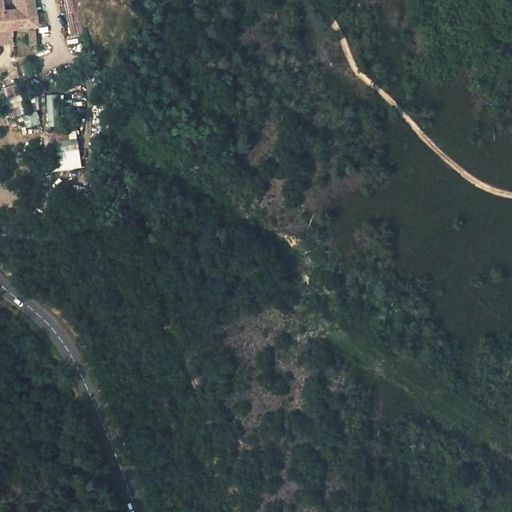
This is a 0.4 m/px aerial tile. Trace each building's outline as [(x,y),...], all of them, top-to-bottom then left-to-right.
[(15,0),(16,6),(4,8),(3,0),(0,0),(0,44),(13,44),(11,29),(40,27),(35,0),(15,0)] [(76,0),(66,0),(69,18),(79,17),(76,0)] [(27,31),(29,46),(37,45),(35,30),(27,31)] [(59,126),(58,94),(45,95),(47,126),(59,126)] [(35,96),(31,97),(34,112),(23,115),(26,127),(42,123),(35,96)] [(50,131),(51,170),(79,169),(78,130),(50,131)]
